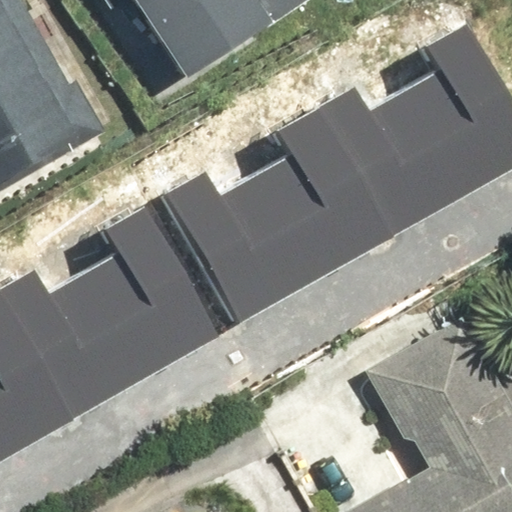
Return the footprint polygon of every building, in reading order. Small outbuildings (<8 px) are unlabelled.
[(0,0),(0,189),(114,132),(85,74),(65,84),(22,0),(0,0)] [(152,0),(203,75),(316,0),(152,0)] [(164,189),(237,321),(511,170),(511,91),(472,20),(425,46),(438,69),(367,108),(356,89),(280,131),(294,157),(222,196),(206,166),(164,189)] [(0,459),(227,335),(154,203),(106,229),(119,253),(48,291),(38,272),(0,292),(0,459)] [(436,473),(368,511),(511,511),(511,380),(472,313),(375,369),(436,473)]
